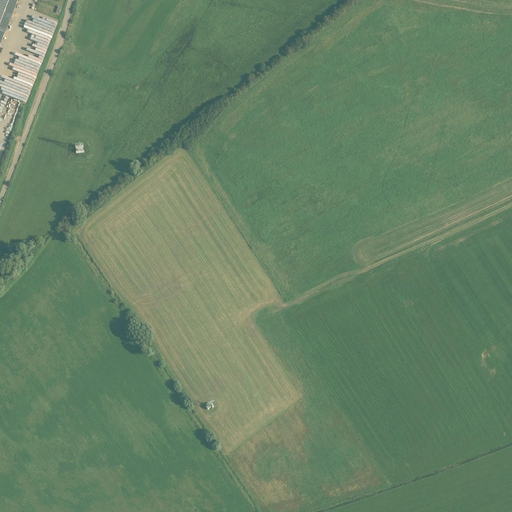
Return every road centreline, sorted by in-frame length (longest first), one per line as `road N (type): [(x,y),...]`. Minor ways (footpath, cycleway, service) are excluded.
road 1 (track): [(511,203),(272,314)]
road 2 (unclassified): [(0,198),(69,0)]
